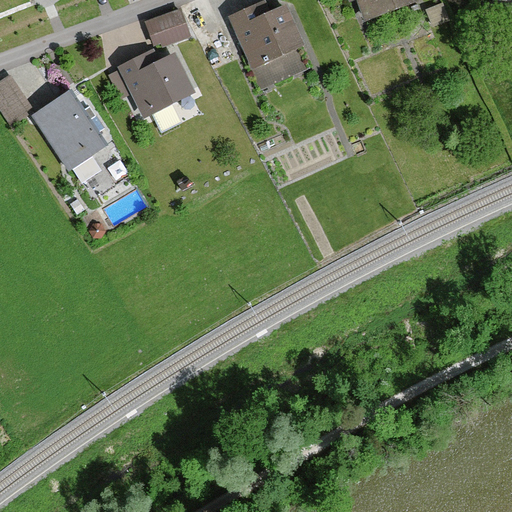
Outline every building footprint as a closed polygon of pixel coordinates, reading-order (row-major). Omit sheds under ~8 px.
[(409,0),(370,0),(376,13),(409,0)] [(263,20),(256,7),(234,17),(246,42),(253,39),(262,60),(264,59),(265,62),(268,60),(267,58),(299,43),(284,11),(263,20)] [(180,11),(147,23),(155,45),(162,42),(164,46),(190,37),(180,11)] [(152,70),(146,57),(124,68),(136,92),(143,88),(154,109),(189,91),(174,60),(152,70)] [(23,112),(28,108),(9,78),(0,83),(0,108),(11,125),(25,115),(23,112)] [(72,92),(34,117),(69,169),(72,168),(80,180),(84,181),(98,171),(99,167),(91,155),(107,144),(99,132),(104,128),(95,115),(90,118),(72,92)]
